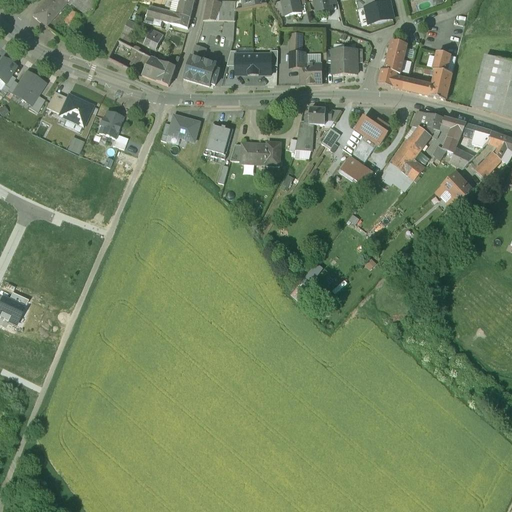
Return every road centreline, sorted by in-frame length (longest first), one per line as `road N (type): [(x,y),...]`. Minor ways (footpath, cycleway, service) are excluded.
road 1 (track): [(0,507),(160,97)]
road 2 (tertiary): [(0,21),(47,57),(175,98)]
road 3 (tertiary): [(175,98),(367,93)]
road 4 (tertiary): [(367,93),(511,129)]
